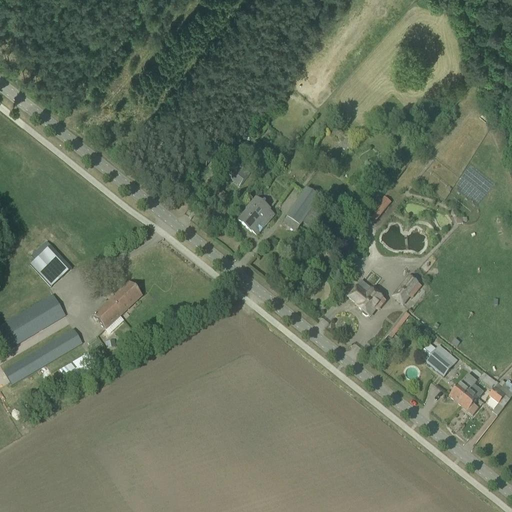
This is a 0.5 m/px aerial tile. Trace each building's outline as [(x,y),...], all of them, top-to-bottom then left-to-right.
[(226,176),(240,187),(250,175),(236,163),(226,176)] [(302,225),(309,230),(326,205),(319,200),(320,200),(306,190),(287,219),(300,228),(302,225)] [(209,202),(216,206),(221,199),(215,194),(209,202)] [(269,212),(270,211),(256,200),(246,211),(247,212),(238,222),(251,233),(252,233),(257,237),(274,216),(269,212)] [(16,232),(22,239),(17,243),(34,262),(30,266),(50,288),(71,270),(49,246),(51,244),(36,227),(35,227),(29,220),(16,232)] [(339,258),(328,250),(321,259),(332,268),(339,258)] [(393,298),(402,306),(419,286),(409,278),(393,298)] [(357,288),(348,299),(360,308),(359,310),(362,313),(362,315),(366,318),(368,317),(369,318),(379,307),(381,309),(386,303),(374,293),(371,291),(361,283),(357,288)] [(92,318),(104,332),(140,298),(128,285),(92,318)] [(0,327),(0,355),(64,317),(52,297),(0,327)] [(386,335),(392,339),(405,319),(399,315),(386,335)] [(3,373),(11,387),(81,345),(71,328),(61,334),(62,337),(3,373)] [(113,342),(105,344),(107,350),(115,348),(113,342)] [(425,363),(444,379),(454,366),(435,351),(425,363)] [(93,365),(96,364),(91,356),(89,358),(87,355),(44,381),(52,394),(95,369),(93,365)] [(498,385),(484,375),(479,381),(493,392),(488,398),(498,406),(504,398),(509,402),(511,398),(511,395),(501,388),(498,385)] [(449,398),(462,409),(466,403),(462,400),(477,383),(468,376),(449,398)] [(466,403),(462,409),(472,417),(478,410),(474,406),(484,394),(474,387),(477,383),(462,400),(466,403)]
